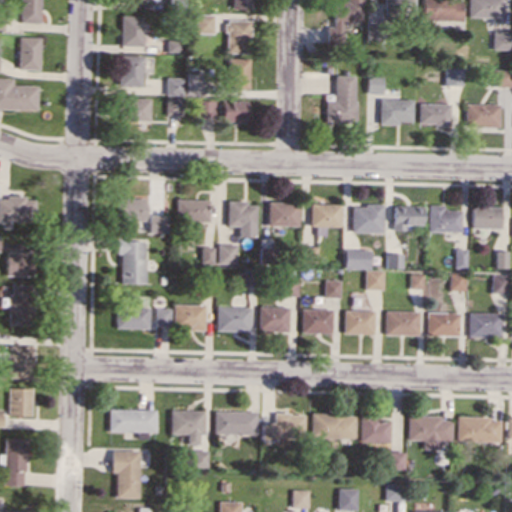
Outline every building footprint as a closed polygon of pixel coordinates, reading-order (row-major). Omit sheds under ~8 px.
[(38,0),(18,0),(18,22),(38,23),(38,0)] [(249,10),(249,0),(229,0),(229,8),(249,10)] [(358,0),(344,0),(344,1),(331,1),(330,26),(324,26),(323,43),(339,43),(340,22),(358,22),(358,0)] [(381,0),(381,14),(410,14),(410,0),(381,0)] [(458,21),(458,0),(418,0),(418,20),(458,21)] [(498,0),(465,0),(465,17),(498,17),(498,0)] [(211,14),(194,14),(193,33),(211,33),(211,14)] [(118,45),(141,45),(142,15),(118,15),(118,45)] [(247,20),(224,20),(223,52),(247,53),(247,20)] [(508,31),(489,31),(489,49),(508,49),(508,31)] [(16,69),(37,69),(38,37),(17,36),(16,69)] [(140,85),(141,55),(118,54),(117,85),(140,85)] [(226,58),(225,87),(246,88),(247,59),(226,58)] [(509,86),(509,69),(491,69),(490,86),(509,86)] [(322,122),(351,123),(353,76),(332,75),(331,100),(323,100),(322,122)] [(379,93),(379,76),(364,75),(363,93),(379,93)] [(11,84),(11,77),(0,77),(0,108),(35,109),(35,85),(11,84)] [(181,77),(164,77),(163,94),(181,95),(181,77)] [(179,114),(180,97),(164,97),(163,114),(179,114)] [(148,121),(148,98),(121,98),(120,120),(148,121)] [(409,123),(409,99),(376,98),(376,122),(409,123)] [(212,100),(196,100),(196,116),(212,116),(212,100)] [(244,100),(219,100),(218,121),(244,122),(244,100)] [(496,126),(496,104),(463,103),(463,125),(496,126)] [(415,124),(447,124),(447,104),(416,104),(415,124)] [(0,196),(0,220),(33,221),(33,197),(0,196)] [(143,198),(114,198),(115,220),(144,220),(143,198)] [(207,199),(174,199),(173,221),(207,221),(207,199)] [(224,226),(235,226),(235,236),(252,236),(253,205),(244,204),(244,201),(225,200),(224,226)] [(265,225),(295,226),(295,202),(265,202),(265,225)] [(307,226),(336,226),(337,204),(307,203),(307,226)] [(458,210),(440,210),(440,205),(425,204),(425,231),(458,231),(458,210)] [(379,232),(379,205),(348,205),(348,232),(379,232)] [(402,230),(402,224),(419,225),(419,206),(391,205),(390,230),(402,230)] [(498,207),(469,206),(469,227),(498,227),(498,207)] [(165,215),(146,214),(146,232),(165,232),(165,215)] [(141,283),(142,241),(115,240),(115,253),(118,253),(118,283),(141,283)] [(214,264),(233,264),(234,244),(215,244),(214,264)] [(198,262),(210,263),(211,246),(198,246),(198,262)] [(463,249),(451,248),(451,267),(463,267),(463,249)] [(366,268),(366,250),(341,249),(340,268),(366,268)] [(504,268),(505,250),(493,250),(492,267),(504,268)] [(31,253),(5,252),(4,275),(30,276),(31,253)] [(399,267),(399,253),(382,253),(382,268),(399,267)] [(379,270),(361,270),(361,289),(378,289),(379,270)] [(419,273),(406,273),(406,288),(419,288),(419,273)] [(462,273),(446,273),(446,289),(461,290),(462,273)] [(488,293),(505,293),(504,274),(488,274),(488,293)] [(294,296),(294,279),(279,278),(278,296),(294,296)] [(320,297),(336,297),(337,280),(320,279),(320,297)] [(8,323),(31,324),(31,284),(8,284),(8,323)] [(202,304),(171,304),(171,329),(201,329),(202,304)] [(146,307),(113,306),(113,327),(145,328),(146,307)] [(213,330),(247,331),(247,307),(213,306),(213,330)] [(285,307),(255,306),(255,331),(285,332),(285,307)] [(152,326),(167,326),(167,308),(153,307),(152,326)] [(298,332),(329,333),(329,309),(298,308),(298,332)] [(370,310),(340,310),(340,333),(370,333),(370,310)] [(381,334),(414,335),(415,311),(381,310),(381,334)] [(423,335),(455,335),(456,312),(423,312),(423,335)] [(498,312),(464,312),(463,336),(498,337),(498,312)] [(30,345),(6,344),(5,378),(30,378),(30,345)] [(29,415),(30,388),(7,387),(6,414),(29,415)] [(153,431),(153,409),(106,408),(105,432),(145,432),(145,431),(153,431)] [(167,433),(184,434),(184,444),(195,444),(196,434),(200,434),(201,410),(167,409),(167,433)] [(253,411),(210,410),(210,433),(252,434),(253,411)] [(259,422),(259,440),(275,441),(275,445),(290,445),(290,437),(300,437),(301,413),(271,413),(270,422),(259,422)] [(351,438),(351,414),(307,413),(307,437),(351,438)] [(448,420),(437,420),(437,415),(404,414),(404,439),(419,439),(419,449),(436,449),(436,441),(448,441),(448,420)] [(386,442),(386,420),(376,420),(376,415),(356,415),(355,442),(386,442)] [(496,442),(497,417),(453,416),(453,441),(496,442)] [(2,437),(1,485),(23,486),(24,437),(2,437)] [(135,498),(136,450),(109,449),(109,472),(113,472),(112,498),(135,498)] [(204,450),(188,450),(188,467),(204,467),(204,450)] [(400,469),(400,451),(381,451),(380,469),(400,469)] [(382,500),(402,500),(401,482),(381,482),(382,500)] [(353,509),(354,488),(335,487),(335,509),(353,509)] [(305,489),(289,489),(289,507),(305,507),(305,489)] [(237,511),(237,501),(215,501),(215,511),(237,511)]
